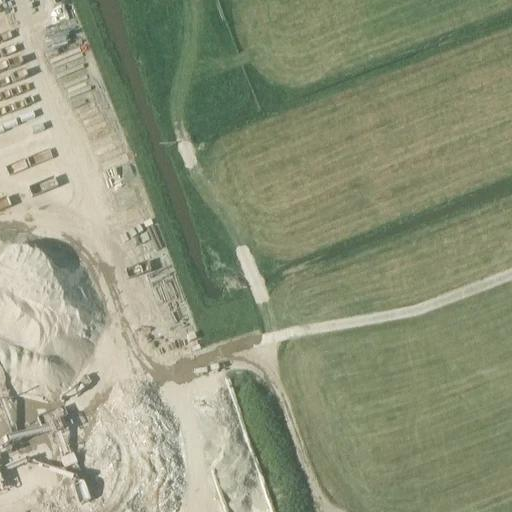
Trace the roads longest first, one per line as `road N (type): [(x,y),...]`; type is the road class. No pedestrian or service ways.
road 1 (track): [(315,511),(279,421),(262,299),(238,241)]
road 2 (track): [(268,339),(427,307),(511,274)]
